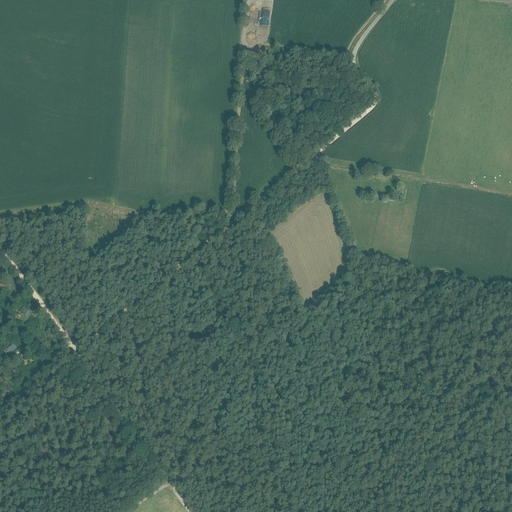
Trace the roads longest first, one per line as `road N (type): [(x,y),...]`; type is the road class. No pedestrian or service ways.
road 1 (track): [(313,156),(77,355)]
road 2 (track): [(385,349),(313,156)]
road 3 (track): [(497,511),(473,463),(385,349)]
road 4 (track): [(392,360),(421,433),(391,468),(370,511)]
road 5 (unclassified): [(393,0),(352,57),(374,93),(364,115)]
road 6 (track): [(0,244),(77,355)]
